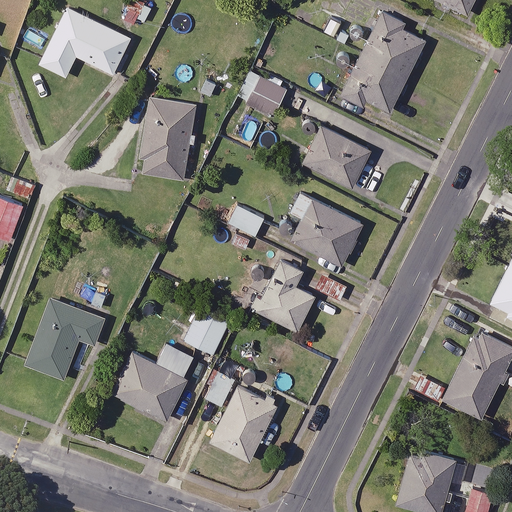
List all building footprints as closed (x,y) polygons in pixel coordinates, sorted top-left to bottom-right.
[(145,0),(144,0),(127,0),(120,16),(136,23),(145,0)] [(472,0),(445,0),(467,11),(472,0)] [(131,33),(68,2),(40,60),(67,72),(77,51),(114,69),(131,33)] [(424,36),(391,19),(383,34),(371,28),(340,91),(363,102),(366,96),(389,107),(424,36)] [(287,86),(258,72),(245,99),(273,113),(287,86)] [(227,85),(207,76),(202,88),(222,97),(227,85)] [(197,100),(148,92),(138,150),(146,152),(143,169),(184,176),(197,100)] [(370,144),(320,120),(302,158),(352,182),(370,144)] [(364,218),(300,186),(290,207),(302,213),(291,235),(342,261),(364,218)] [(26,201),(0,191),(0,232),(12,237),(26,201)] [(237,200),(227,220),(255,234),(265,214),(237,200)] [(304,263),(280,251),(253,303),(297,326),(314,291),(295,281),(304,263)] [(511,254),(491,298),(508,306),(506,311),(511,313),(511,254)] [(347,282),(326,272),(319,287),(341,296),(347,282)] [(105,315),(51,293),(25,359),(64,375),(80,335),(95,341),(105,315)] [(231,313),(201,300),(185,337),(215,350),(231,313)] [(511,349),(511,343),(476,326),(443,393),(481,412),(511,349)] [(282,339),(263,345),(270,369),(275,368),(277,375),(292,371),(289,359),(292,358),(288,343),(284,344),(282,339)] [(188,374),(132,346),(111,388),(167,415),(188,374)] [(235,375),(218,367),(206,394),(223,402),(235,375)] [(278,400),(238,379),(209,436),(250,456),(278,400)] [(448,412),(432,405),(425,421),(441,428),(448,412)] [(395,498),(439,511),(449,477),(462,480),(466,465),(454,461),(456,455),(412,442),(395,498)] [(485,511),(493,489),(473,483),(464,511),(485,511)]
